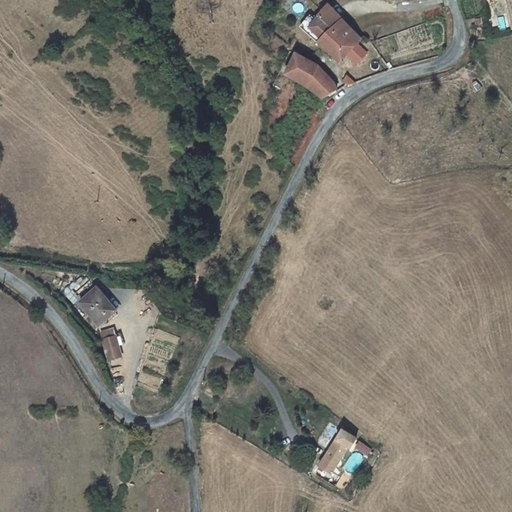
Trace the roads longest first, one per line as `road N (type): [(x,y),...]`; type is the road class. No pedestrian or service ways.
road 1 (unclassified): [(186,399),(339,105),(377,81),(450,56),(460,33),(452,0)]
road 2 (unclassified): [(0,272),(61,325),(123,415),(157,422),(186,399)]
